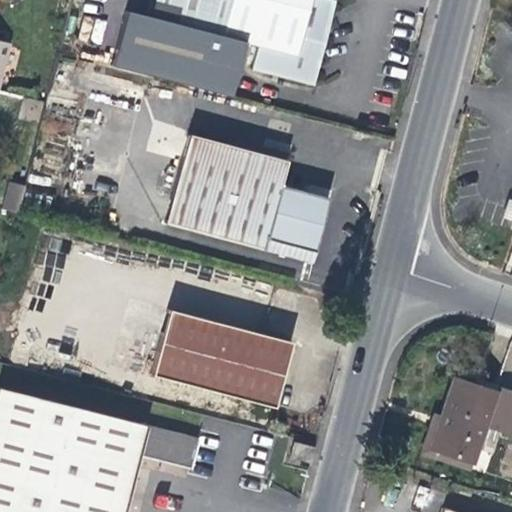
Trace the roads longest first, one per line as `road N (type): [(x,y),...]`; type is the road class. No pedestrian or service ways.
road 1 (unclassified): [(382,262),(454,0)]
road 2 (unclassified): [(317,511),(382,262)]
road 3 (unclassified): [(382,262),(511,305)]
